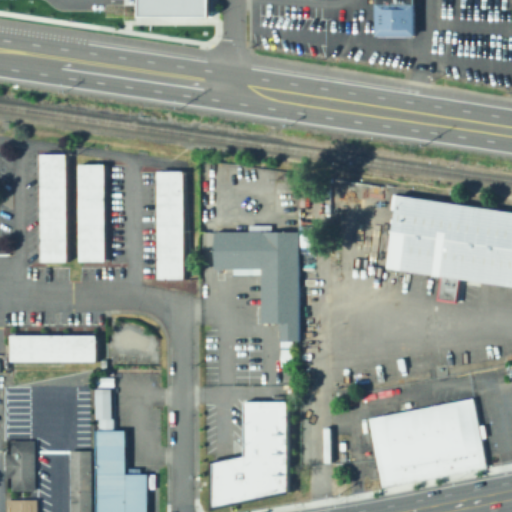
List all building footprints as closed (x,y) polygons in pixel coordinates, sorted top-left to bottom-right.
[(137,0),(213,0),(213,17),(139,17),(137,17),(137,0)] [(413,0),(374,0),(374,35),(413,35),(413,0)] [(36,155),(63,155),(63,262),(37,264),(36,155)] [(75,165),(100,165),(102,262),(75,262),(75,165)] [(152,172),(179,172),(180,280),(154,280),(152,172)] [(511,210),(396,193),(385,267),(511,285),(511,210)] [(214,230),(214,268),(261,268),(261,322),(280,323),(280,342),(294,341),(300,341),(299,232),(297,232),(214,230)] [(6,336),(8,363),(92,363),(92,336),(6,336)] [(368,417),(377,459),(382,486),(486,466),(474,397),(472,398),(368,417)] [(210,509),(210,459),(244,452),(245,400),(290,400),(290,465),(290,493),(210,509)] [(112,417),(97,417),(96,403),(112,402),(112,417)] [(91,511),(92,432),(122,432),(121,477),(145,477),(144,511),(91,511)] [(34,439),(34,489),(9,490),(10,477),(4,477),(4,452),(9,452),(9,439),(34,439)] [(67,511),(67,451),(89,451),(89,511),(67,511)] [(4,511),(5,498),(36,498),(36,511),(4,511)]
